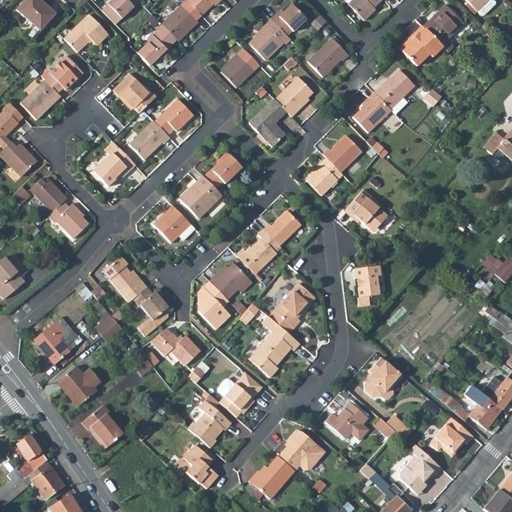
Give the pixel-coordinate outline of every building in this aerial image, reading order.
[(55,14),(38,0),(25,0),(17,11),(40,31),(55,14)] [(112,0),(101,11),(116,25),(140,2),(138,0),(112,0)] [(186,0),(202,17),(214,4),(218,0),(186,0)] [(376,9),(374,7),(382,0),(352,0),(349,3),(365,20),(376,9)] [(466,0),(478,12),(490,0),(466,0)] [(492,0),(490,0),(478,12),(481,15),(483,15),(495,4),(495,3),(492,0)] [(200,22),(183,5),(162,25),(163,25),(177,41),(179,42),(200,22)] [(283,13),(280,17),(277,14),(271,20),(286,36),(292,30),(293,32),(306,20),(292,5),(283,13)] [(464,23),(446,5),(429,21),(431,22),(425,29),(443,48),(448,54),(454,48),(446,41),(464,23)] [(109,34),(90,14),(65,39),(77,52),(78,53),(92,39),(98,45),(109,34)] [(250,43),(266,60),(288,38),(286,36),(271,20),(260,31),(261,32),(250,43)] [(429,21),(423,27),(425,29),(431,22),(429,21)] [(171,46),(177,41),(163,25),(142,46),(145,49),(139,55),(148,65),(154,59),(158,63),(163,58),(162,56),(171,46)] [(425,29),(420,34),(419,32),(410,41),(411,43),(403,51),(418,66),(430,54),(433,57),(443,48),(425,29)] [(349,56),(333,38),(308,61),(323,77),(342,59),(344,61),(349,56)] [(171,46),(162,56),(163,58),(173,48),(171,46)] [(233,58),(234,60),(222,71),(237,87),(255,70),(239,53),(233,58)] [(52,70),(50,68),(41,76),(46,81),(58,94),(65,88),(66,90),(84,73),(67,56),(52,70)] [(287,70),(296,62),(291,56),(282,65),(287,70)] [(388,81),(387,80),(374,92),(391,110),(402,100),(416,86),(400,69),(388,81)] [(134,110),(135,109),(140,114),(143,111),(158,97),(146,85),(143,87),(136,79),(131,73),(115,89),(134,110)] [(291,116),(297,110),(295,108),(312,92),(298,76),(274,99),(286,111),(291,116)] [(46,81),(22,103),(38,119),(61,97),(58,94),(46,81)] [(267,92),(267,91),(261,86),(256,91),(261,97),(267,92)] [(354,116),(368,132),(391,110),(374,92),(362,103),(364,105),(360,108),(361,109),(354,116)] [(273,98),(249,121),(272,146),(285,135),(273,123),(286,111),(274,99),(273,98)] [(194,115),(179,99),(155,122),(168,135),(175,129),(177,131),(194,115)] [(402,100),(391,110),(395,115),(406,104),(402,100)] [(7,110),(0,116),(0,140),(6,147),(13,141),(13,140),(8,135),(20,123),(19,122),(24,118),(11,103),(6,108),(7,110)] [(154,121),(130,143),(145,159),(164,142),(165,143),(170,138),(168,135),(155,122),(154,121)] [(503,140),(495,133),(482,147),(491,155),(497,149),(511,161),(511,162),(511,163),(511,126),(505,135),(507,136),(503,140)] [(329,149),(328,148),(322,154),(326,158),(341,173),(362,151),(346,134),(329,149)] [(0,153),(22,176),(38,161),(23,143),(19,143),(17,146),(13,141),(6,147),(0,153)] [(371,147),(378,154),(383,149),(377,142),(371,147)] [(115,145),(110,150),(113,153),(94,170),(109,186),(122,174),(124,177),(136,165),(115,145)] [(219,160),(220,161),(203,177),(215,189),(222,182),(223,183),(241,167),(226,152),(219,160)] [(326,158),(315,168),(317,169),(310,176),(306,180),(321,196),(343,175),(341,173),(326,158)] [(315,168),(308,175),(310,176),(317,169),(315,168)] [(202,176),(180,197),(199,218),(222,196),(215,189),(203,177),(202,176)] [(42,178),(31,188),(53,213),(65,202),(69,198),(51,179),(46,183),(42,178)] [(22,187),(13,197),(18,204),(29,194),(22,187)] [(362,188),(359,191),(366,197),(369,194),(362,188)] [(359,191),(345,208),(359,220),(372,232),(386,214),(377,207),(374,198),(369,194),(366,197),(359,191)] [(49,216),(54,222),(57,220),(74,238),(89,223),(84,217),(80,214),(82,212),(74,203),(70,207),(65,202),(53,213),(49,216)] [(190,224),(172,206),(153,224),(171,242),(178,236),(190,224)] [(269,223),(263,229),(277,243),(298,222),(285,208),(269,223)] [(357,223),(359,220),(345,208),(343,211),(357,223)] [(195,229),(190,224),(178,236),(183,240),(195,229)] [(263,229),(257,234),(261,238),(245,252),(242,248),(235,255),(254,274),(260,268),(281,248),(277,243),(263,229)] [(5,259),(3,256),(0,258),(0,296),(2,299),(16,286),(13,282),(19,277),(27,271),(12,253),(5,259)] [(140,284),(130,272),(125,266),(127,264),(121,256),(111,264),(117,272),(108,279),(128,304),(133,300),(147,288),(142,282),(140,284)] [(511,256),(496,276),(507,286),(511,279),(511,256)] [(250,278),(234,262),(228,268),(218,277),(216,274),(209,281),(228,300),(250,278)] [(102,271),(108,279),(117,272),(111,264),(102,271)] [(355,296),(357,305),(368,303),(367,295),(377,293),(374,275),(379,274),(377,264),(351,268),(353,279),(355,278),(356,286),(357,296),(355,296)] [(228,268),(225,265),(216,274),(218,277),(228,268)] [(142,282),(133,270),(130,272),(140,284),(142,282)] [(19,277),(13,282),(16,286),(23,281),(19,277)] [(209,281),(197,293),(202,298),(198,302),(202,306),(198,310),(217,329),(232,315),(223,306),(229,301),(228,300),(209,281)] [(313,296),(298,283),(269,316),(288,333),(300,320),(297,316),(313,296)] [(98,300),(106,294),(98,284),(90,291),(98,300)] [(152,294),(147,288),(133,300),(138,306),(140,305),(150,318),(138,328),(145,337),(161,324),(157,318),(168,308),(155,292),(152,294)] [(233,306),(243,313),(247,307),(237,300),(233,306)] [(252,302),(242,314),(248,320),(259,308),(252,302)] [(485,312),(490,315),(493,311),(489,307),(485,312)] [(157,318),(161,324),(168,318),(168,308),(157,318)] [(496,320),(508,329),(508,330),(511,324),(511,320),(499,311),(497,313),(493,311),(490,315),(496,320)] [(110,315),(94,328),(101,336),(101,335),(116,323),(112,317),(110,315)] [(274,334),(250,362),(272,379),(280,370),(278,369),(275,367),(281,360),(291,349),(294,351),(300,343),(288,333),(269,316),(267,315),(260,322),(274,334)] [(496,320),(492,325),(505,335),(508,330),(508,329),(496,320)] [(66,334),(55,321),(34,339),(55,363),(69,351),(59,339),(66,334)] [(101,336),(107,344),(123,331),(116,323),(101,335),(101,336)] [(150,342),(164,356),(170,351),(184,366),(200,351),(185,335),(179,340),(172,332),(171,333),(167,329),(150,342)] [(134,369),(140,376),(152,366),(146,359),(134,369)] [(275,367),(278,369),(284,362),(281,360),(275,367)] [(391,391),(401,379),(379,361),(378,360),(367,374),(368,375),(370,376),(367,380),(365,379),(362,383),(363,392),(370,398),(378,397),(381,400),(387,400),(391,394),(391,392),(391,391)] [(63,389),(66,386),(73,394),(70,397),(78,406),(97,391),(94,387),(100,381),(90,368),(83,373),(76,365),(57,381),(63,389)] [(203,373),(195,367),(187,376),(195,383),(203,373)] [(219,403),(236,418),(241,413),(239,411),(249,398),(252,400),(262,387),(244,372),(233,384),(223,396),(218,403),(219,403)] [(511,397),(511,381),(506,377),(501,383),(493,377),(483,389),(480,394),(481,394),(501,409),(503,410),(511,397)] [(223,396),(233,384),(227,379),(224,380),(217,389),(217,392),(223,396)] [(438,400),(455,415),(461,408),(445,394),(433,384),(431,386),(425,381),(421,386),(430,394),(438,400)] [(66,386),(63,389),(70,397),(73,394),(66,386)] [(470,386),(463,394),(477,405),(469,416),(486,430),(501,409),(481,394),(480,394),(470,386)] [(204,401),(213,408),(214,409),(219,403),(218,403),(209,395),(204,401)] [(192,421),(187,428),(210,448),(216,441),(214,439),(223,429),(225,430),(231,423),(214,409),(213,408),(204,401),(197,409),(203,414),(195,423),(192,421)] [(331,412),(324,421),(344,439),(349,433),(358,441),(367,430),(361,425),(368,417),(348,401),(342,408),(343,409),(337,416),(331,412)] [(108,412),(102,405),(81,422),(88,430),(89,429),(105,448),(122,434),(105,414),(108,412)] [(463,422),(469,415),(461,408),(455,415),(456,417),(463,422)] [(385,424),(393,433),(401,424),(392,417),(385,424)] [(374,425),(380,430),(385,424),(379,419),(374,425)] [(472,438),(449,419),(428,445),(437,453),(440,449),(451,458),(463,443),(466,445),(472,438)] [(376,433),(386,442),(394,433),(393,433),(385,424),(380,430),(376,433)] [(393,433),(394,433),(405,438),(410,432),(401,424),(393,433)] [(303,432),(296,428),(286,439),(288,441),(276,455),(293,469),(294,470),(299,464),(308,471),(325,451),(317,444),(303,432)] [(0,435),(0,448),(3,452),(10,447),(0,435)] [(16,444),(27,461),(17,469),(25,479),(28,476),(46,462),(47,461),(29,435),(16,444)] [(192,464),(186,471),(200,483),(201,482),(207,488),(218,475),(207,465),(212,459),(194,444),(183,457),(192,464)] [(431,461),(413,446),(407,452),(413,457),(398,474),(398,480),(412,493),(418,487),(421,487),(432,474),(425,467),(431,461)] [(255,470),(247,479),(247,480),(261,492),(268,497),(293,469),(276,455),(275,454),(266,465),(263,463),(256,471),(255,470)] [(440,469),(431,461),(425,467),(432,474),(434,475),(440,469)] [(32,482),(45,499),(63,486),(46,462),(28,476),(32,482)] [(375,473),(366,463),(358,472),(367,481),(369,479),(375,473)] [(0,498),(1,499),(22,481),(25,479),(17,469),(16,467),(6,475),(11,481),(0,490),(0,498)] [(511,471),(498,489),(511,500),(511,471)] [(369,479),(391,501),(380,511),(408,511),(410,510),(398,498),(403,493),(393,483),(389,486),(375,473),(369,479)] [(25,479),(22,481),(26,486),(32,482),(28,476),(25,479)] [(247,480),(242,486),(255,499),(261,492),(247,480)] [(0,505),(1,507),(26,486),(22,481),(1,499),(0,499),(0,505)] [(511,511),(511,500),(498,489),(482,509),(485,511),(511,511)] [(50,511),(78,511),(80,511),(69,495),(48,509),(50,511)] [(341,507),(344,511),(355,511),(346,502),(341,507)]
